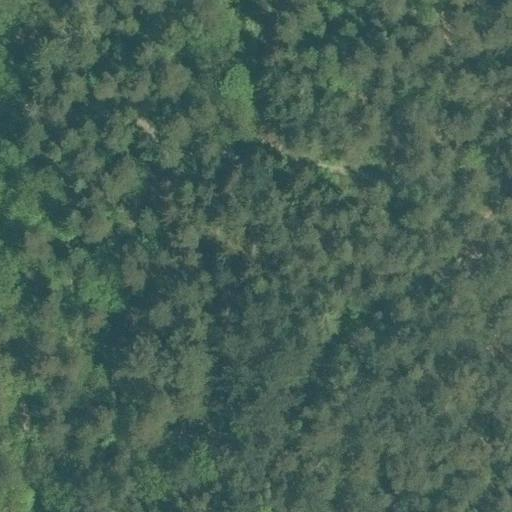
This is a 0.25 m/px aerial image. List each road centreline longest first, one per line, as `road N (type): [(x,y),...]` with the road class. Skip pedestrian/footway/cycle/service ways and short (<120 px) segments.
road 1 (track): [(18,341),(0,168)]
road 2 (track): [(29,477),(18,341)]
